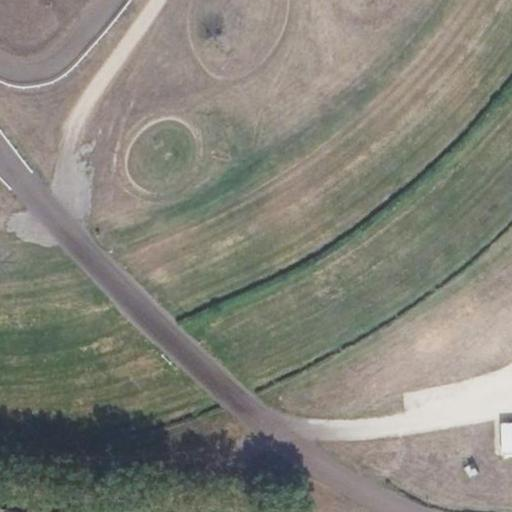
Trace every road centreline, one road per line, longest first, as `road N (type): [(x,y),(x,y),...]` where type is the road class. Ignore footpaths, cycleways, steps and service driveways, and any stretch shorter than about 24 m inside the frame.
road 1 (unknown): [(511,14),(463,79),(348,183),(36,384)]
road 2 (unknown): [(0,381),(36,384),(193,362),(410,251),(511,168)]
